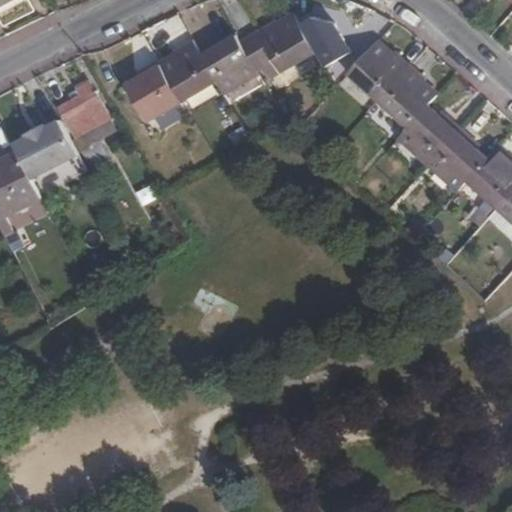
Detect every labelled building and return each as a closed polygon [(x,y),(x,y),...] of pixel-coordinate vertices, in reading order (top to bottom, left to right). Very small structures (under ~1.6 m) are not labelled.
[(241,40),(259,70),(276,61),(281,69),(314,50),(295,15),(276,25),(275,21),(241,40)] [(216,79),(223,90),(259,70),(241,40),(238,34),(220,45),(218,41),(199,51),(216,79)] [(377,40),(349,72),(377,97),(409,62),(395,50),(392,54),(377,40)] [(164,63),(184,98),(216,79),(199,51),(193,41),(178,50),(180,54),(164,63)] [(149,118),(184,98),(164,63),(161,58),(143,69),(146,73),(129,83),(149,118)] [(409,62),(377,97),(409,126),(428,104),(437,95),(420,80),(424,75),(409,62)] [(78,138),(113,118),(90,79),(77,87),(83,96),(61,108),(78,138)] [(409,126),(400,135),(429,162),(461,127),(448,115),(444,119),(428,104),(409,126)] [(34,181),(83,156),(62,118),(49,125),(47,122),(26,133),(28,137),(14,144),(19,153),(34,181)] [(461,127),(429,162),(458,189),(466,179),(486,157),(472,145),(476,140),(461,127)] [(89,163),(108,152),(103,141),(83,152),(89,163)] [(466,179),(496,206),(511,188),(511,161),(511,163),(494,148),(486,157),(466,179)] [(0,162),(0,217),(42,197),(34,181),(19,153),(0,162)] [(143,196),(157,190),(151,175),(136,181),(143,196)] [(511,188),(496,206),(511,220),(511,188)]
